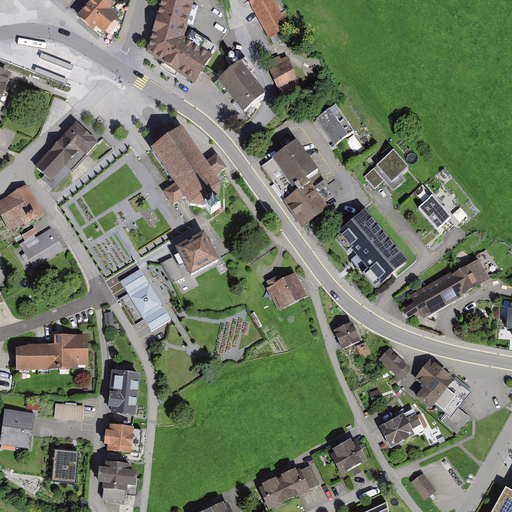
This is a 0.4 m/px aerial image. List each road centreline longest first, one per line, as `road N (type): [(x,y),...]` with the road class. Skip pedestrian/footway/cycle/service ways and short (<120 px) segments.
road 1 (tertiary): [(320,275),(218,134),(119,68)]
road 2 (residential): [(143,511),(153,378),(102,293)]
road 3 (residential): [(103,511),(94,491),(108,381),(102,293)]
road 4 (residential): [(391,477),(345,388),(313,290),(320,275)]
road 5 (tertiary): [(320,275),(354,310),(391,332),(511,363)]
road 6 (residential): [(102,293),(21,166)]
road 7 (residential): [(21,166),(119,68)]
road 8 (tertiary): [(119,68),(57,34),(0,34)]
